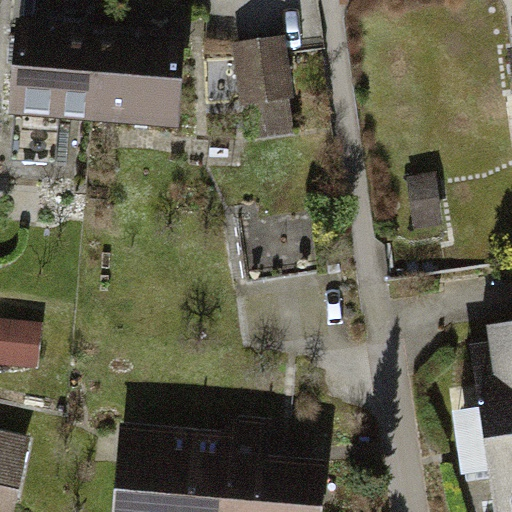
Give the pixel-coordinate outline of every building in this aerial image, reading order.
[(214,39),(44,28),(38,121),(208,133),(214,39)] [(301,131),(296,32),(244,35),(249,134),(301,131)] [(59,325),(15,319),(9,366),(52,372),(59,325)] [(511,360),(499,362),(511,445),(511,360)] [(286,435),(135,425),(129,511),(344,511),(348,465),(284,460),(286,435)] [(33,511),(49,438),(0,428),(0,511),(33,511)]
